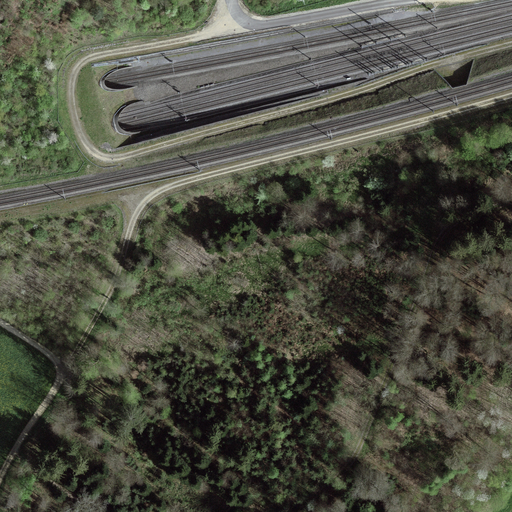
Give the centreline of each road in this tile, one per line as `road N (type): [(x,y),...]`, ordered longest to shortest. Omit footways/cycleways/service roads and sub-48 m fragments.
road 1 (track): [(232,0),(230,28),(105,53),(77,68),(71,97),(79,132),(105,156),(511,44)]
road 2 (track): [(68,365),(141,203),(168,187),(511,100)]
road 3 (track): [(292,511),(356,453),(449,260),(511,209)]
road 4 (track): [(230,28),(428,0)]
road 5 (track): [(13,450),(68,365),(0,321)]
